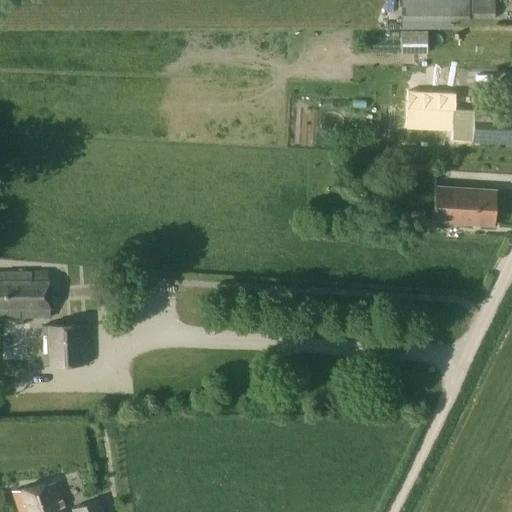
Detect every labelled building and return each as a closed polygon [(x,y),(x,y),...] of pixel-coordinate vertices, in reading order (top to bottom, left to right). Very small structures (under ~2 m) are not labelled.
[(400,0),(400,21),(495,21),(495,0),(400,0)] [(427,50),(427,32),(427,31),(400,32),(401,50),(427,50)] [(452,140),(511,143),(511,112),(453,109),(452,140)] [(430,222),(493,226),(496,190),(435,186),(436,169),(402,167),(399,205),(431,207),(430,222)] [(0,271),(0,317),(49,317),(48,271),(0,271)] [(42,367),(50,366),(89,365),(87,326),(39,327),(42,367)] [(11,492),(18,511),(64,511),(55,481),(11,492)] [(69,509),(70,511),(102,511),(98,499),(69,509)]
